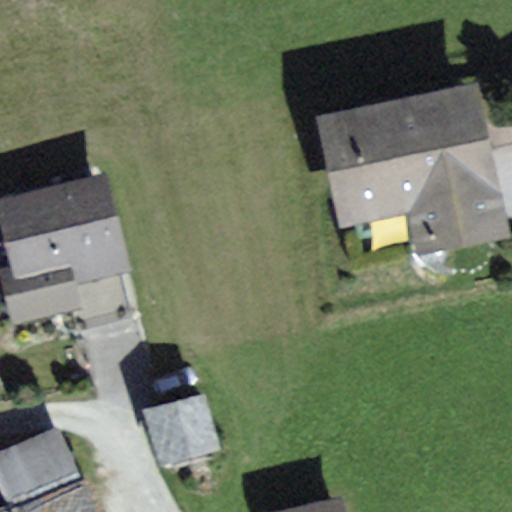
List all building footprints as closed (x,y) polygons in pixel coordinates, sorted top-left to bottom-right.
[(503,223),(474,83),(326,114),(347,215),(415,201),(422,239),(503,223)] [(117,254),(98,179),(2,203),(19,268),(3,272),(14,317),(74,302),(66,267),(71,266),(117,254)] [(213,440),(201,396),(150,410),(161,453),(192,445),(213,440)] [(0,511),(98,511),(56,432),(0,456),(0,478),(12,504),(0,508),(0,511)] [(339,511),(337,500),(285,511),(339,511)]
